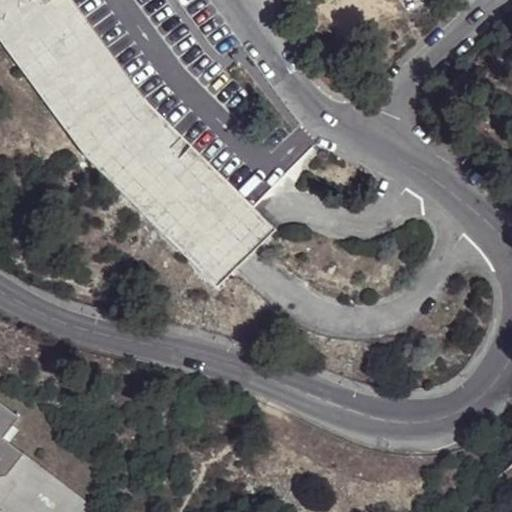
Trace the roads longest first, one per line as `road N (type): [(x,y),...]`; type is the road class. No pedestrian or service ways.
road 1 (unclassified): [(0,291),(59,321),(389,420),(454,416),(511,357)]
road 2 (unclassified): [(511,253),(433,175),(313,111),(234,0)]
